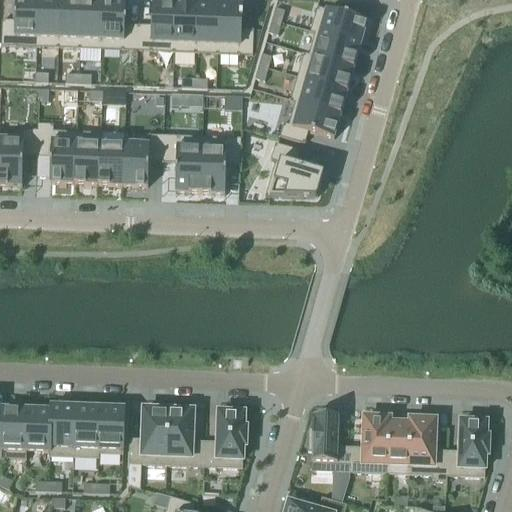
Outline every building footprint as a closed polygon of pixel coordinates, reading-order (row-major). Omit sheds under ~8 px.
[(1,24),(1,50),(36,51),(38,1),(15,0),(14,25),(1,24)] [(59,2),(38,1),(36,51),(57,52),(59,2)] [(57,52),(79,53),(81,3),(59,2),(57,52)] [(103,4),(81,3),(79,53),(101,54),(103,4)] [(125,4),(103,4),(101,54),(137,55),(138,29),(125,29),(125,26),(126,26),(126,23),(125,23),(125,4)] [(173,57),(175,6),(174,6),(160,6),(160,4),(159,4),(158,6),(153,5),(152,30),(138,29),(137,55),(157,56),(165,56),(173,57)] [(173,57),(195,57),(197,7),(198,7),(198,6),(174,5),(174,6),(175,6),(173,57)] [(198,7),(197,7),(195,57),(217,58),(218,8),(214,8),(214,6),(213,6),(213,8),(198,7)] [(218,8),(217,58),(252,59),(253,34),(240,33),(241,23),(242,23),(243,19),(241,19),(241,9),(235,9),(235,7),(234,7),(234,9),(218,8)] [(360,49),(367,25),(351,21),(316,11),(309,36),(314,37),(314,36),(360,49)] [(275,12),(271,24),(281,27),(284,14),(275,12)] [(267,37),(277,39),(281,27),(271,24),(267,37)] [(307,59),(354,72),(360,49),(314,36),(314,37),(308,58),(307,59)] [(271,60),(262,57),(258,70),(268,73),(271,60)] [(347,95),(354,72),(307,59),(308,58),(303,57),(303,59),(296,81),(347,95)] [(264,85),(268,73),(258,70),(254,82),(264,85)] [(48,87),(48,77),(35,77),(35,87),(48,87)] [(78,78),(65,78),(65,88),(78,88),(78,78)] [(78,78),(78,88),(91,89),(91,79),(78,78)] [(296,81),(289,105),(294,106),(294,105),(340,118),(347,95),(296,81)] [(181,82),(180,92),(194,93),(194,83),(181,82)] [(194,83),(194,93),(207,93),(207,83),(194,83)] [(89,95),(88,105),(101,105),(102,95),(89,95)] [(102,95),(101,105),(114,106),(115,96),(102,95)] [(171,98),(171,110),(186,110),(187,99),(171,98)] [(202,100),(187,99),(186,110),(202,111),(202,100)] [(304,147),(308,135),(333,143),(340,118),(294,105),(294,106),(288,128),(283,126),(279,140),(290,143),(304,147)] [(49,187),(74,188),(76,136),(53,135),(53,128),(37,128),(37,134),(36,160),(50,160),(49,187)] [(0,190),(21,191),(23,159),(36,160),(37,134),(22,133),(22,138),(0,137),(0,190)] [(101,146),(101,136),(76,136),(74,188),(98,189),(100,146),(101,146)] [(145,148),(124,147),(122,190),(147,191),(148,164),(162,165),(163,139),(146,138),(145,148)] [(199,198),(201,150),(202,140),(163,139),(162,165),(176,165),(174,197),(199,198)] [(224,199),(226,167),(239,167),(240,142),(202,140),(201,150),(199,198),(212,198),(224,199)] [(100,146),(98,189),(122,190),(124,147),(101,146),(100,146)] [(313,203),(314,203),(315,202),(316,202),(316,201),(317,200),(323,178),(295,169),(300,155),(275,147),(270,164),(275,165),(264,201),(312,203),(313,203)] [(48,456),(48,461),(73,462),(75,410),(51,409),(50,409),(50,414),(51,414),(50,456),(48,456)] [(75,410),(73,462),(98,463),(98,458),(97,458),(99,411),(75,410)] [(99,411),(97,458),(98,458),(122,459),(123,454),(124,424),(124,412),(99,411)] [(1,438),(0,454),(1,454),(1,464),(26,465),(26,455),(25,455),(27,413),(2,412),(1,438)] [(129,443),(128,469),(142,469),(166,470),(168,414),(165,414),(165,413),(147,412),(147,413),(143,413),(143,417),(142,443),(129,443)] [(27,413),(25,455),(26,455),(48,456),(50,456),(51,414),(50,414),(27,413)] [(168,414),(166,470),(190,471),(203,472),(204,446),(192,445),(193,422),(193,415),(189,414),(171,413),(171,414),(168,414)] [(204,446),(203,472),(217,472),(242,473),(242,463),(243,449),(245,449),(246,431),(243,431),(244,417),(240,417),(240,416),(222,415),(222,416),(218,416),(217,446),(204,446)] [(308,433),(308,445),(312,445),(311,455),(311,466),(310,476),(335,477),(349,477),(350,451),(337,451),(338,425),(339,420),(313,419),(312,433),(308,433)] [(350,451),(349,477),(362,478),(387,478),(388,469),(389,427),(390,422),(385,422),(368,421),(364,421),(362,452),(350,451)] [(407,470),(407,479),(431,480),(431,485),(446,486),(446,481),(446,455),(434,454),(435,436),(435,424),(431,424),(431,423),(413,423),(409,423),(409,427),(409,428),(407,470)] [(446,455),(446,481),(464,481),(484,482),(484,473),(485,458),(487,458),(488,440),(485,440),(486,426),(482,426),(482,425),(464,425),(460,425),(459,444),(459,455),(446,455)] [(389,427),(388,469),(398,469),(407,470),(409,428),(399,427),(389,427)] [(0,479),(0,490),(7,494),(12,485),(0,479)] [(35,495),(35,496),(48,496),(48,486),(35,486),(35,495)] [(48,486),(48,496),(61,496),(61,486),(48,486)] [(83,497),(96,498),(96,488),(83,487),(83,497)] [(96,488),(96,498),(109,498),(109,488),(96,488)] [(166,511),(193,511),(194,508),(169,501),(166,511)] [(394,501),(394,511),(407,511),(407,501),(394,501)] [(52,502),(51,511),(64,511),(65,503),(52,502)] [(345,511),(346,509),(321,502),(318,511),(310,511),(288,506),(287,509),(286,511),(345,511)]
